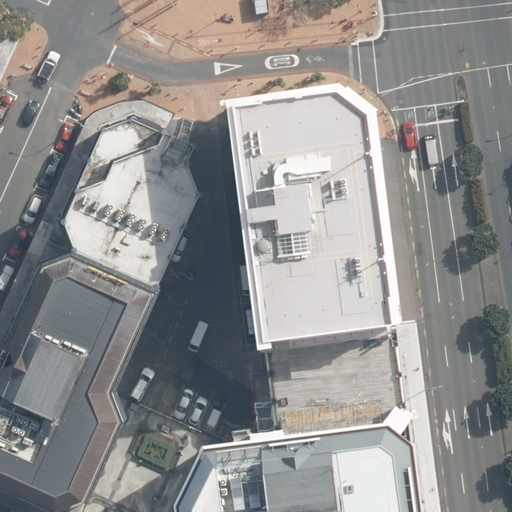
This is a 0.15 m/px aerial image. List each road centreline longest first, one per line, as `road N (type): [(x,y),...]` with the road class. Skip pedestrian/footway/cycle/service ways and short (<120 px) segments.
road 1 (primary): [(480,511),(417,48)]
road 2 (unclassified): [(417,48),(200,68),(166,63),(84,25)]
road 3 (secondary): [(0,210),(84,25)]
